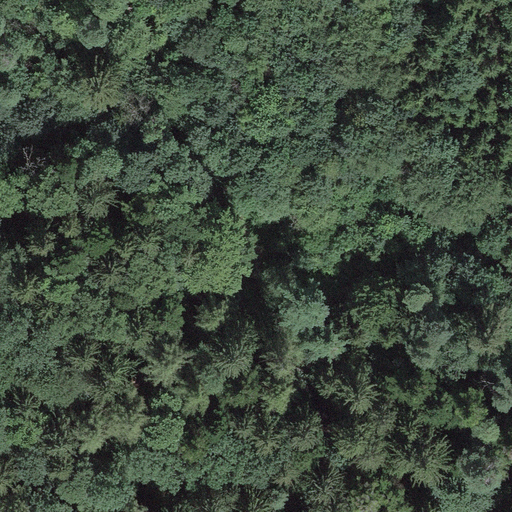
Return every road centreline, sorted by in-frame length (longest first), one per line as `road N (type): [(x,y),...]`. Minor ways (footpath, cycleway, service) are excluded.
road 1 (track): [(359,511),(262,285),(123,0)]
road 2 (track): [(0,197),(89,255),(188,266),(262,285)]
